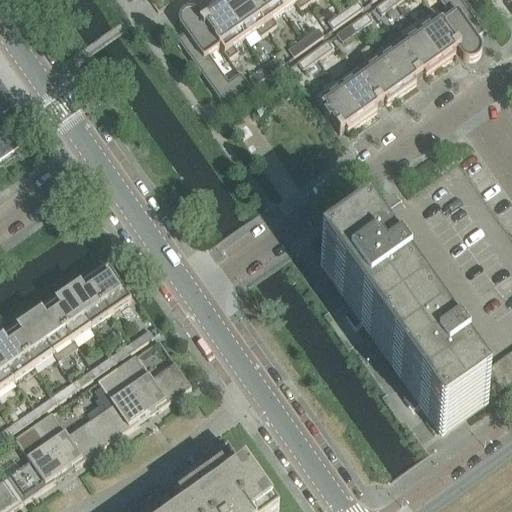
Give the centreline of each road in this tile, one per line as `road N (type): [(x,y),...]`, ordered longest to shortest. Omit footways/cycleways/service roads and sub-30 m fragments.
road 1 (residential): [(193,298),(511,74)]
road 2 (residential): [(193,298),(343,511)]
road 3 (residential): [(94,158),(193,298)]
road 4 (residential): [(0,24),(94,158)]
